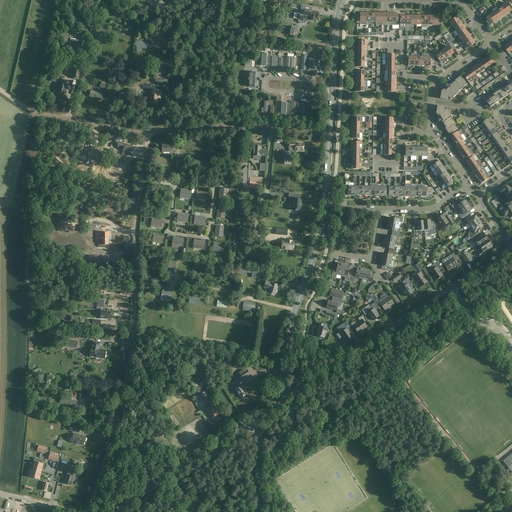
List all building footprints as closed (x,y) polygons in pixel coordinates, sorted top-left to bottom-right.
[(511,10),(507,3),(502,6),(508,14),(510,13),(509,12),(511,10)] [(300,14),(297,14),(296,19),(298,20),(298,22),(305,24),(306,21),(307,17),(310,17),(310,20),(315,21),(316,18),(317,19),(318,12),(310,11),(311,7),(302,5),(301,9),(300,14)] [(508,14),(502,6),(498,9),(503,17),(506,15),(506,16),(508,14)] [(498,9),(494,12),(499,21),(501,19),(500,19),(503,17),(498,9)] [(499,21),(494,12),(489,16),(494,23),(497,21),(497,22),(499,21)] [(365,25),(366,13),(363,13),(360,13),(360,18),(357,18),(357,24),(360,24),(360,25),(365,25)] [(79,26),(81,16),(73,15),(71,24),(79,26)] [(452,27),(460,22),(458,19),(458,18),(457,16),(449,22),(452,27)] [(494,23),(489,16),(485,19),(490,27),(492,25),(494,23)] [(461,24),(460,22),(452,27),(455,31),(463,26),(462,24),(461,24)] [(286,35),(293,36),(295,27),(288,26),(286,35)] [(465,27),(463,26),(455,31),(458,36),(466,30),(464,28),(465,27)] [(466,30),(458,36),(461,40),(469,34),(468,33),(466,30)] [(61,32),(59,40),(67,42),(69,34),(61,32)] [(471,36),(469,34),(461,40),(465,44),(472,39),(470,37),(471,36)] [(146,47),(146,39),(136,40),(137,52),(141,52),(141,50),(147,49),(147,47),(146,47)] [(474,42),(472,39),(465,44),(468,49),(476,43),(474,41),(474,42)] [(63,52),(68,53),(75,54),(77,47),(69,46),(69,47),(65,46),(63,52)] [(449,46),(444,49),(450,57),(452,56),(451,56),(454,54),(449,46)] [(444,49),(440,52),(445,60),(447,58),(448,59),(450,57),(444,49)] [(435,55),(433,56),(435,63),(436,62),(439,61),(441,64),(443,62),(442,62),(445,60),(440,52),(435,56),(435,55)] [(425,57),(425,66),(428,66),(428,67),(430,67),(430,64),(433,64),(433,63),(435,63),(433,56),(432,54),(430,54),(430,57),(425,57)] [(302,55),(301,74),(303,76),(305,74),(307,76),(308,75),(308,70),(309,55),(302,55)] [(318,56),(309,55),(308,70),(317,71),(318,56)] [(490,56),(486,59),(491,66),(495,63),(490,56)] [(491,66),(486,59),(481,62),(486,69),(491,66)] [(170,60),(155,61),(156,72),(171,70),(170,60)] [(486,69),(481,62),(477,65),(482,72),(486,69)] [(482,72),(477,65),(472,68),(474,70),(477,75),(482,72)] [(477,75),(474,70),(469,73),(474,80),(479,77),(477,75)] [(255,72),(248,72),(247,87),(254,87),(255,72)] [(474,80),(469,73),(464,76),(469,84),(474,80)] [(443,92),(441,99),(449,101),(458,95),(457,94),(463,90),(462,89),(468,85),(462,76),(456,81),(457,82),(451,86),(452,87),(446,91),(445,90),(443,92)] [(60,79),(58,92),(66,94),(68,85),(63,84),(64,80),(60,79)] [(504,88),(500,91),(505,98),(509,95),(504,88)] [(162,90),(152,89),(151,93),(150,103),(157,103),(158,96),(162,96),(162,90)] [(91,91),(89,97),(101,100),(103,94),(91,91)] [(505,98),(500,91),(495,94),(501,101),(505,98)] [(501,101),(495,94),(491,97),(496,104),(501,101)] [(496,104),(491,97),(490,96),(487,98),(485,96),(481,99),(486,105),(488,103),(491,108),(496,104)] [(438,106),(437,114),(439,116),(440,116),(444,121),(443,122),(447,128),(446,129),(450,135),(458,129),(454,123),(455,123),(451,117),(452,116),(447,108),(438,106)] [(485,128),(492,123),(489,119),(481,124),(482,126),(484,125),(485,128)] [(495,128),(492,123),(485,128),(487,131),(486,132),(487,133),(495,128)] [(495,128),(487,133),(489,135),(490,135),(492,137),(499,132),(495,128)] [(454,141),(461,136),(464,135),(461,130),(451,137),(454,141)] [(499,132),(492,137),(494,140),(492,141),(494,142),(502,137),(499,132)] [(454,141),(457,146),(463,142),(465,141),(461,136),(454,141)] [(502,137),(494,142),(494,143),(495,142),(497,145),(496,145),(497,147),(505,142),(502,137)] [(289,142),(288,147),(291,147),(295,148),(295,151),(303,151),(303,145),(296,144),(296,143),(289,142)] [(457,146),(455,147),(458,152),(466,147),(463,142),(457,146)] [(508,146),(505,142),(497,147),(498,149),(499,148),(501,151),(508,146)] [(121,144),(121,148),(123,148),(123,152),(131,153),(132,146),(121,144)] [(468,145),(466,147),(458,152),(461,156),(469,151),(471,149),(468,145)] [(254,147),(253,156),(261,157),(261,156),(266,156),(267,150),(262,150),(262,148),(261,148),(261,147),(260,146),(259,146),(258,147),(254,147)] [(511,150),(508,146),(501,151),(503,153),(502,154),(503,156),(511,150)] [(422,148),(422,157),(427,157),(427,160),(428,161),(433,158),(430,153),(427,153),(427,147),(422,147),(422,148)] [(511,151),(511,150),(503,156),(504,158),(505,157),(507,159),(511,156),(511,151)] [(472,156),(469,151),(461,156),(464,161),(472,156)] [(469,167),(476,162),(473,157),(466,162),(469,167)] [(433,158),(428,161),(431,166),(434,171),(442,166),(443,166),(439,161),(437,163),(433,158)] [(477,163),(476,162),(469,167),(472,171),(482,164),(480,161),(477,163)] [(485,169),(482,164),(472,171),(475,176),(485,169)] [(444,168),(442,166),(434,171),(438,175),(446,170),(444,168)] [(248,188),(249,173),(249,167),(249,169),(245,169),(244,169),(243,170),(242,172),(241,174),(240,177),(241,177),(241,179),(240,179),(240,183),(241,183),(241,184),(241,185),(242,186),(244,187),(244,188),(248,188)] [(487,171),(485,169),(475,176),(478,180),(485,175),(487,174),(486,172),(487,171)] [(447,172),(446,170),(438,175),(441,180),(448,175),(446,172),(447,172)] [(249,173),(248,188),(250,188),(262,189),(263,178),(255,178),(255,177),(255,176),(254,175),(253,173),(249,173)] [(448,175),(441,180),(444,184),(452,179),(450,177),(448,175)] [(485,175),(478,180),(481,185),(488,180),(485,175)] [(452,179),(444,184),(447,189),(454,184),(452,181),(453,181),(452,179)] [(354,196),(354,187),(349,187),(349,185),(345,185),(345,191),(348,191),(348,197),(354,197),(354,196)] [(220,188),(219,198),(226,199),(228,189),(220,188)] [(421,197),(421,198),(427,198),(427,194),(432,194),(435,192),(432,188),(427,188),(421,188),(421,197)] [(181,190),(180,198),(190,199),(191,192),(181,190)] [(197,192),(196,200),(206,201),(207,194),(197,192)] [(511,218),(511,217),(511,205),(509,202),(511,200),(511,196),(509,192),(501,198),(506,205),(507,207),(505,209),(501,212),(505,217),(509,215),(511,218)] [(296,211),(301,211),(302,199),(300,199),(300,194),(289,194),(289,199),(293,199),(293,209),(296,209),(296,211)] [(460,211),(469,205),(466,201),(465,201),(459,204),(457,202),(452,206),(455,211),(458,208),(460,211)] [(469,205),(460,211),(462,213),(459,215),(460,217),(460,218),(461,220),(467,216),(465,214),(471,210),(471,209),(471,208),(469,205)] [(218,207),(217,217),(224,218),(225,208),(218,207)] [(178,214),(177,221),(187,223),(188,215),(178,214)] [(437,219),(442,228),(446,225),(447,227),(450,225),(453,223),(449,216),(445,219),(443,215),(440,217),(439,217),(437,218),(437,219)] [(195,216),(194,224),(204,225),(205,218),(195,216)] [(389,218),(388,224),(398,226),(399,222),(402,223),(403,218),(397,216),(396,219),(389,218)] [(470,228),(479,221),(475,216),(471,219),(469,216),(462,221),(466,226),(468,224),(470,228)] [(152,219),(151,226),(161,228),(162,220),(152,219)] [(425,231),(424,221),(417,222),(418,229),(414,229),(414,237),(419,236),(422,236),(421,231),(425,231)] [(424,221),(425,231),(428,230),(428,235),(436,235),(434,227),(431,228),(430,221),(424,221)] [(469,233),(468,237),(463,240),(463,242),(464,244),(471,239),(481,232),(479,230),(483,227),(479,221),(470,228),(473,231),(469,233)] [(398,226),(388,224),(387,230),(394,231),(393,234),(399,235),(400,230),(397,230),(398,226)] [(216,226),(215,236),(222,237),(223,227),(216,226)] [(102,233),(102,242),(100,241),(99,242),(99,246),(100,248),(104,248),(106,247),(107,246),(107,245),(108,245),(108,237),(110,237),(110,233),(102,233)] [(479,246),(488,240),(482,233),(471,240),(473,243),(476,248),(479,246)] [(399,235),(393,234),(393,237),(386,236),(385,242),(395,244),(395,240),(398,240),(399,235)] [(419,236),(414,237),(414,238),(412,238),(411,249),(420,248),(419,238),(419,236)] [(173,238),(172,245),(182,246),(183,239),(173,238)] [(493,248),(488,240),(479,246),(482,251),(478,254),(480,257),(484,254),(493,248)] [(194,241),(193,248),(204,249),(205,242),(194,241)] [(281,246),(282,246),(281,249),(286,249),(293,250),(294,242),(291,241),(287,241),(282,241),(282,245),(281,245),(281,246)] [(395,244),(385,242),(384,248),(390,249),(390,252),(396,253),(397,248),(394,247),(395,244)] [(214,243),(213,251),(223,252),(224,245),(214,243)] [(461,255),(467,264),(473,260),(467,251),(461,255)] [(396,253),(390,252),(389,255),(383,253),(381,260),(391,261),(393,255),(397,256),(397,253),(396,253)] [(442,262),(444,264),(448,270),(453,267),(454,268),(457,265),(455,261),(458,259),(457,259),(456,257),(454,254),(448,258),(442,262)] [(167,259),(166,268),(168,268),(168,269),(176,270),(177,258),(171,258),(171,259),(167,259)] [(391,261),(381,260),(380,266),(387,267),(387,270),(393,271),(393,268),(390,268),(391,261)] [(437,262),(432,266),(428,269),(427,271),(428,272),(430,273),(431,272),(437,280),(442,276),(438,270),(442,268),(437,262)] [(337,275),(341,276),(344,264),(338,263),(337,268),(337,269),(334,268),(331,277),(336,278),(337,275)] [(348,272),(350,266),(344,264),(341,276),(345,277),(345,280),(350,282),(350,280),(352,273),(348,272)] [(239,266),(238,272),(252,274),(252,278),(262,279),(263,269),(239,266)] [(362,279),(364,270),(358,268),(356,272),(353,272),(352,273),(350,281),(355,282),(356,282),(357,278),(362,279)] [(370,271),(364,270),(362,279),(368,281),(367,281),(372,282),(373,275),(369,274),(370,271)] [(399,273),(391,278),(394,282),(401,277),(399,273)] [(421,273),(414,278),(421,287),(427,283),(421,273)] [(401,290),(401,291),(401,292),(402,292),(403,292),(407,297),(413,293),(408,286),(411,284),(408,279),(403,283),(405,286),(401,289),(401,290)] [(267,283),(266,286),(270,288),(269,293),(275,294),(278,285),(272,283),(271,284),(267,283)] [(162,294),(162,300),(172,301),(173,292),(167,291),(167,289),(164,289),(164,294),(162,294)] [(333,300),(342,302),(344,297),(342,296),(343,293),(332,289),(330,296),(334,297),(333,300)] [(374,295),(371,297),(377,306),(380,303),(385,311),(390,308),(389,307),(394,304),(389,297),(388,298),(386,294),(385,294),(383,294),(382,295),(381,296),(381,297),(380,298),(381,299),(378,301),(374,295)] [(97,300),(96,314),(101,315),(101,310),(106,311),(106,309),(107,309),(107,305),(105,305),(105,300),(97,300)] [(218,301),(216,307),(227,309),(228,300),(226,300),(226,302),(218,301)] [(342,302),(333,300),(332,303),(328,302),(327,308),(336,310),(337,307),(341,308),(342,302)] [(243,304),(242,311),(255,312),(256,303),(244,302),(243,304)] [(369,304),(362,310),(366,315),(368,314),(373,321),(379,317),(375,310),(377,309),(374,304),(370,306),(369,304)] [(111,318),(112,310),(107,309),(106,309),(106,311),(101,310),(101,315),(100,319),(106,319),(106,318),(108,318),(111,318)] [(367,327),(364,323),(366,321),(363,315),(358,318),(358,319),(360,321),(356,324),(355,322),(354,322),(351,323),(351,325),(352,326),(353,326),(358,333),(363,330),(367,327)] [(346,322),(341,325),(337,328),(340,333),(344,338),(344,339),(344,340),(346,341),(352,337),(348,330),(351,328),(346,322)] [(318,330),(317,337),(324,339),(325,334),(327,334),(328,329),(322,328),(323,325),(320,324),(318,330)] [(68,341),(67,347),(76,349),(78,343),(68,341)] [(92,349),(90,357),(96,359),(96,360),(100,360),(100,359),(105,360),(107,351),(100,350),(101,344),(93,343),(92,349)] [(193,373),(197,376),(203,370),(199,367),(193,373)] [(246,368),(239,373),(242,377),(249,373),(246,368)] [(205,378),(199,384),(203,388),(209,383),(205,378)] [(241,385),(240,385),(237,380),(232,383),(235,389),(241,398),(247,394),(241,385)] [(174,382),(171,386),(176,392),(180,389),(174,382)] [(209,407),(212,405),(209,401),(212,399),(206,390),(203,392),(200,387),(197,389),(200,394),(198,395),(204,404),(206,403),(209,407)] [(61,399),(60,403),(72,405),(72,408),(76,409),(77,402),(61,399)] [(168,410),(162,402),(159,404),(165,412),(168,410)] [(212,405),(209,407),(206,409),(208,412),(207,412),(212,419),(218,414),(212,405)] [(173,415),(169,418),(175,428),(179,425),(173,415)] [(71,426),(70,431),(73,431),(73,434),(74,434),(72,443),(76,444),(80,445),(84,446),(85,442),(86,442),(87,439),(86,438),(86,437),(79,435),(80,429),(71,426)] [(58,454),(51,452),(49,459),(57,461),(58,454)] [(32,469),(41,472),(43,464),(42,464),(44,460),(35,458),(32,469)] [(41,472),(32,469),(30,476),(39,479),(41,472)] [(74,481),(77,471),(73,470),(72,471),(68,470),(69,469),(65,483),(72,485),(73,480),(74,481)]
